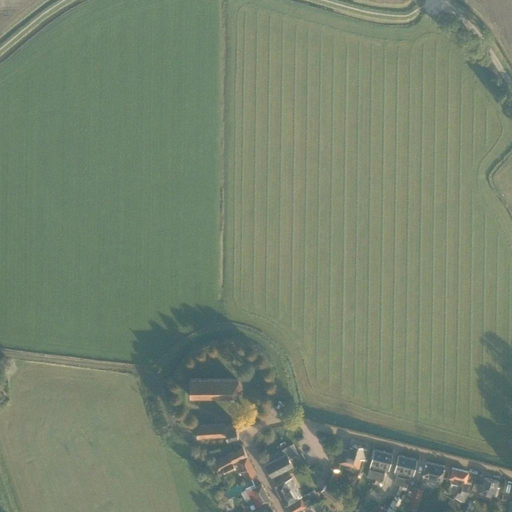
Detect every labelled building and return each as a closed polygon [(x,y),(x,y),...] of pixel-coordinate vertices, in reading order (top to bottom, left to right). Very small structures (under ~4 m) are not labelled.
[(238,379),(232,378),(190,378),(190,395),(232,395),(233,395),(238,394),(242,389),(242,383),(238,379)] [(226,423),(228,435),(239,432),(236,421),(226,423)] [(228,435),(226,423),(226,422),(196,424),(197,437),(228,435)] [(298,453),(293,443),(282,448),(285,454),(265,464),(271,475),(292,464),(289,457),(298,453)] [(362,446),(353,443),(352,446),(349,445),(348,449),(343,448),(339,461),(350,464),(349,466),(351,467),(349,472),(358,475),(361,468),(361,467),(357,466),(358,466),(359,466),(361,457),(364,458),(366,448),(362,446)] [(217,468),(218,469),(223,466),(247,455),(247,454),(243,446),(226,454),(227,456),(218,461),(217,458),(209,462),(212,470),(217,468)] [(376,478),(383,450),(374,448),(370,465),(373,465),(373,469),(372,469),(370,477),(376,478)] [(383,450),(376,478),(383,480),(385,471),(384,471),(385,468),(388,469),(392,453),(383,450)] [(401,484),(407,456),(398,454),(395,470),(398,471),(397,474),(395,483),(401,484)] [(247,455),(223,466),(218,469),(217,469),(219,475),(236,467),(238,472),(242,470),(246,478),(256,473),(247,455)] [(407,456),(401,484),(407,486),(409,477),(409,474),(413,475),(416,458),(407,456)] [(444,465),(426,461),(422,478),(440,483),(444,465)] [(338,469),(330,467),(326,480),(334,482),(338,469)] [(468,471),(452,467),(449,477),(451,478),(449,483),(463,486),(462,489),(461,488),(458,492),(458,491),(455,496),(463,500),(469,491),(471,482),(466,481),(468,471)] [(498,480),(484,476),(482,484),(480,483),(478,492),(485,493),(496,496),(498,489),(496,488),(498,480)] [(302,495),(292,477),(275,485),(285,504),(302,495)] [(256,485),(252,479),(238,484),(225,489),(220,491),(225,503),(230,501),(228,497),(240,492),(241,492),(246,500),(247,499),(250,504),(252,502),(253,503),(256,507),(270,499),(261,482),(256,485)] [(340,493),(327,483),(321,491),(334,501),(340,493)] [(423,489),(412,486),(407,505),(417,508),(423,489)] [(389,504),(394,494),(388,492),(383,501),(389,504)] [(395,511),(403,499),(395,495),(384,511),(395,511)] [(303,501),(301,497),(287,504),(291,511),(293,511),(306,505),(311,502),(308,498),(303,501)] [(313,503),(318,511),(319,511),(326,508),(320,499),(313,503)] [(380,511),(384,506),(378,502),(373,511),(380,511)] [(271,506),(269,503),(253,511),(274,511),(271,506)]
